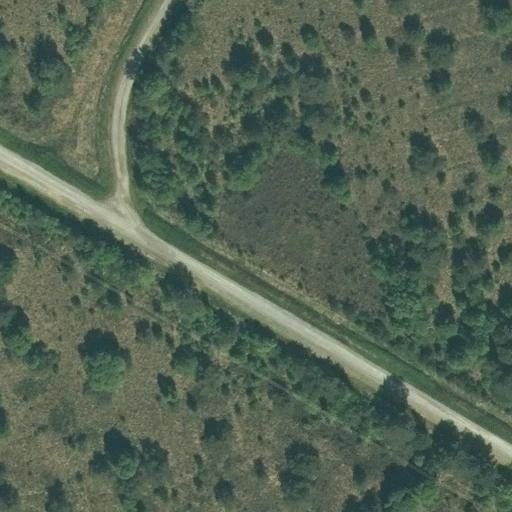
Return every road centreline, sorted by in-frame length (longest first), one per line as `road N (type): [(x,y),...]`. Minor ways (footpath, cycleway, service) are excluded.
road 1 (track): [(0,146),(511,445)]
road 2 (track): [(145,231),(125,188),(119,131),(126,86),(171,0)]
